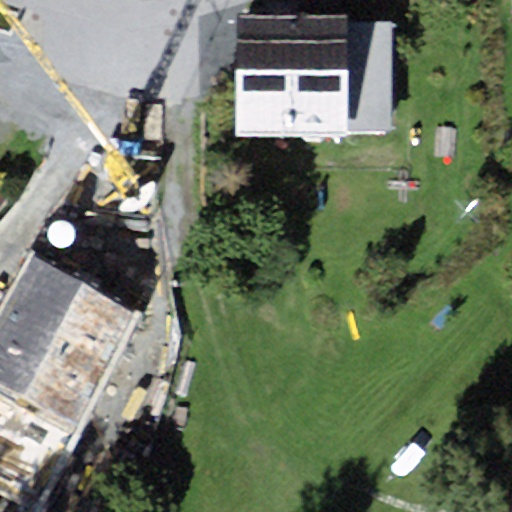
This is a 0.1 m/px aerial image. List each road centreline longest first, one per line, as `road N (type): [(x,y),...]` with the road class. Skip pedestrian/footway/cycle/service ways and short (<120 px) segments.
road 1 (track): [(136,26),(180,230),(221,337),(266,440),(323,511)]
road 2 (track): [(0,231),(150,0)]
